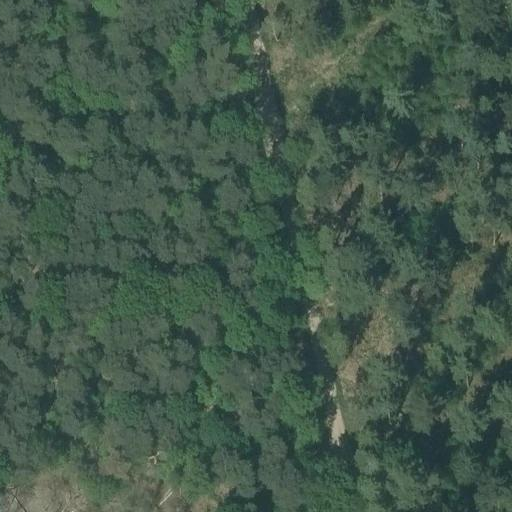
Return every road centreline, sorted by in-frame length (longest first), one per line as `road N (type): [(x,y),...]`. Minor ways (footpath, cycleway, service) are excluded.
road 1 (track): [(263,106),(356,511)]
road 2 (track): [(0,142),(263,106)]
